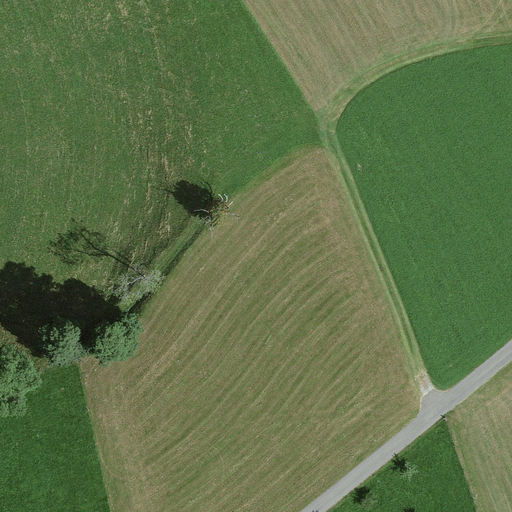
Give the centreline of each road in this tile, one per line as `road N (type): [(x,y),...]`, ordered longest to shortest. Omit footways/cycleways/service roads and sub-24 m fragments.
road 1 (track): [(435,411),(332,126),(349,90),(380,71),(412,56),(511,37)]
road 2 (track): [(311,511),(511,350)]
